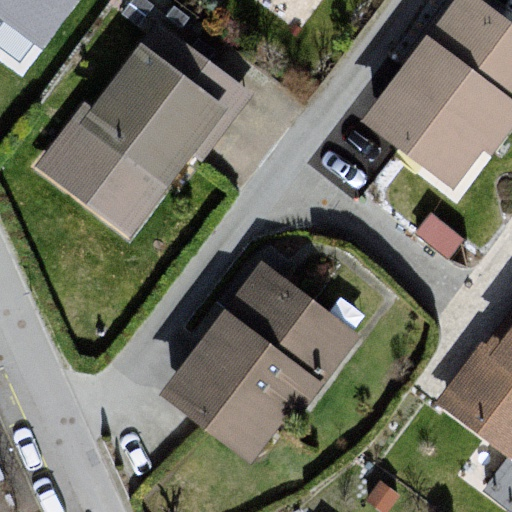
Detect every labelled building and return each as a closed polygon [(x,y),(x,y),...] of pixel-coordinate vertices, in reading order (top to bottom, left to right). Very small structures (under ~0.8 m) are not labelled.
[(79,0),(0,0),(0,16),(43,48),(79,0)] [(297,0),(310,9),(317,0),(297,0)] [(511,32),(467,0),(463,0),(359,130),(457,195),(511,128),(511,32)] [(154,31),(33,177),(129,248),(248,104),(154,31)] [(257,269),(155,404),(245,471),(357,342),(257,269)] [(511,309),(436,409),(511,470),(511,309)]
